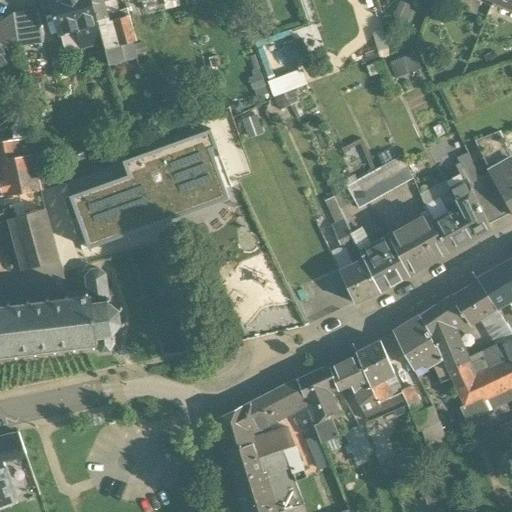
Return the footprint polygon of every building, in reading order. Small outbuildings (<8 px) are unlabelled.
[(90,0),(50,0),(59,34),(75,30),(80,49),(103,43),(90,0)] [(127,9),(111,14),(107,0),(90,0),(103,43),(109,67),(136,59),(132,43),(136,42),(127,9)] [(140,0),(143,10),(157,6),(155,0),(140,0)] [(511,0),(492,0),(492,1),(511,8),(511,0)] [(37,10),(13,13),(17,43),(17,46),(42,42),(37,10)] [(13,14),(0,22),(0,47),(3,52),(17,43),(13,14)] [(268,129),(264,116),(305,103),(301,90),(233,112),(232,108),(221,112),(230,141),(268,129)] [(69,196),(88,249),(228,198),(210,150),(216,148),(210,129),(122,161),(127,175),(69,196)] [(497,133),(473,142),(490,172),(511,160),(497,133)] [(31,140),(0,142),(0,180),(2,192),(0,191),(0,196),(3,196),(11,195),(11,194),(40,189),(31,140)] [(402,156),(358,180),(369,202),(413,178),(402,156)] [(490,172),(479,179),(488,197),(500,191),(511,213),(511,215),(511,160),(490,172)] [(488,197),(479,179),(466,186),(485,227),(488,225),(487,224),(498,219),(488,197)] [(358,180),(346,186),(359,208),(369,202),(358,180)] [(456,204),(444,210),(440,200),(426,207),(433,223),(432,224),(448,254),(490,230),(488,225),(485,227),(466,186),(451,193),(456,204)] [(40,189),(11,194),(11,195),(13,208),(15,218),(45,210),(44,207),(41,192),(40,189)] [(511,213),(500,191),(488,197),(498,219),(511,213)] [(0,222),(7,220),(15,218),(13,208),(6,210),(0,210),(0,222)] [(15,218),(7,220),(14,242),(22,270),(58,261),(45,210),(15,218)] [(425,214),(386,235),(388,239),(405,271),(408,276),(448,254),(432,224),(431,224),(425,214)] [(7,220),(0,222),(0,233),(3,245),(14,242),(7,220)] [(344,220),(331,226),(342,247),(344,246),(354,241),(352,235),(344,220)] [(388,239),(371,249),(360,230),(352,235),(354,241),(379,292),(395,283),(394,280),(396,277),(405,271),(388,239)] [(379,292),(354,241),(344,246),(353,264),(339,271),(354,304),(379,292)] [(353,264),(344,246),(342,247),(330,253),(337,267),(339,271),(353,264)] [(511,259),(476,279),(479,283),(496,310),(509,302),(511,308),(511,310),(511,259)] [(45,301),(29,303),(28,299),(25,299),(26,304),(10,306),(9,301),(6,302),(6,306),(0,306),(0,356),(14,355),(14,359),(17,359),(17,355),(33,353),(33,357),(36,357),(36,353),(52,351),(53,355),(56,355),(55,351),(72,349),(72,353),(76,352),(75,348),(91,346),(92,350),(95,350),(95,346),(96,346),(100,352),(110,352),(114,343),(114,340),(115,338),(113,334),(119,325),(124,326),(125,323),(120,322),(118,311),(122,309),(121,306),(117,309),(108,303),(110,298),(108,297),(105,273),(99,268),(91,269),(85,276),(87,290),(87,292),(84,292),(84,296),(68,298),(68,294),(66,294),(65,294),(65,298),(48,301),(48,297),(44,297),(45,301)] [(405,271),(396,277),(394,280),(395,283),(408,276),(405,271)] [(479,283),(451,299),(464,318),(469,326),(496,310),(479,283)] [(87,290),(66,292),(66,294),(68,294),(68,298),(84,296),(84,292),(87,292),(87,290)] [(451,299),(439,306),(438,304),(420,317),(430,335),(429,335),(435,345),(436,345),(448,372),(466,363),(465,362),(450,326),(464,318),(451,299)] [(430,335),(420,317),(403,327),(422,363),(426,369),(431,366),(440,382),(450,378),(448,372),(436,345),(435,345),(429,335),(430,335)] [(422,363),(403,327),(393,333),(401,351),(412,369),(422,363)] [(511,340),(503,344),(510,361),(511,364),(511,340)] [(393,375),(380,341),(356,353),(370,386),(377,403),(378,403),(400,392),(401,392),(393,375)] [(503,344),(483,354),(491,371),(510,361),(503,344)] [(356,353),(336,362),(346,387),(350,386),(361,412),(368,409),(379,404),(378,403),(377,403),(370,386),(356,353)] [(483,354),(465,362),(466,363),(448,372),(450,378),(453,384),(463,407),(459,409),(465,422),(500,405),(494,393),(509,386),(511,393),(511,364),(510,361),(491,371),(483,354)] [(346,387),(336,362),(328,366),(338,391),(346,387)] [(329,394),(320,370),(296,381),(306,404),(315,427),(318,437),(320,442),(346,432),(347,431),(330,394),(329,394)] [(296,381),(278,390),(288,413),(306,404),(296,381)] [(463,407),(453,384),(441,389),(451,412),(459,409),(463,407)] [(494,393),(500,405),(511,399),(511,393),(509,386),(494,393)] [(401,392),(400,392),(407,406),(407,407),(418,401),(411,387),(401,392)] [(288,413),(278,390),(265,396),(277,418),(288,413)] [(400,392),(378,403),(379,404),(368,409),(373,420),(407,406),(400,392)] [(265,396),(241,409),(214,422),(224,452),(253,443),(252,440),(249,432),(258,430),(257,426),(277,418),(265,396)] [(418,401),(407,407),(410,416),(422,411),(418,401)] [(422,411),(410,416),(416,434),(438,424),(432,407),(422,411)] [(368,409),(361,412),(366,423),(373,420),(368,409)] [(372,452),(358,427),(347,431),(346,432),(359,465),(364,463),(372,452)] [(285,429),(252,440),(253,443),(257,458),(282,450),(294,482),(330,468),(320,442),(318,437),(292,446),(285,429)] [(18,434),(0,437),(0,471),(6,469),(1,458),(24,451),(18,434)] [(257,458),(253,443),(224,452),(242,511),(274,511),(263,477),(257,458)] [(282,450),(257,458),(263,477),(277,471),(292,508),(302,504),(294,482),(282,450)] [(6,469),(0,471),(0,508),(19,502),(6,469)] [(24,501),(37,497),(30,478),(18,482),(24,501)]
